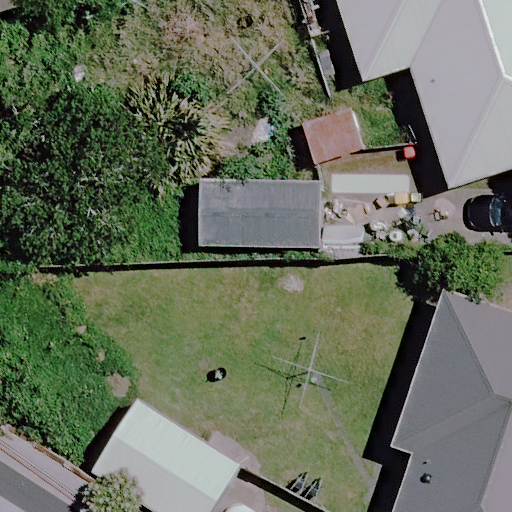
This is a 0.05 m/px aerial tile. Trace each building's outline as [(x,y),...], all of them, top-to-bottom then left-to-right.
[(0,0),(0,21),(50,6),(47,0),(0,0)] [(511,174),(511,0),(331,0),(359,87),(409,72),(447,194),(511,174)] [(309,256),(315,192),(196,180),(190,244),(309,256)] [(511,511),(511,322),(447,299),(393,450),(418,459),(399,511),(511,511)] [(217,511),(242,474),(134,404),(86,479),(136,511),(217,511)] [(107,511),(112,505),(0,431),(0,511),(107,511)]
